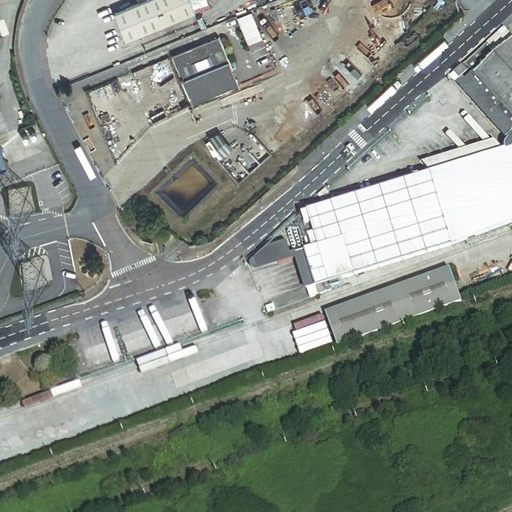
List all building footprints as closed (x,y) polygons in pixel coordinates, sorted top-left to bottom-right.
[(185,0),(147,0),(118,12),(129,39),(191,13),(185,0)] [(250,14),(237,19),(247,44),(260,39),(250,14)] [(511,38),(503,29),(481,49),(490,58),(511,38)] [(218,38),(171,57),(190,105),(237,86),(218,38)] [(481,49),(464,65),(511,117),(511,38),(490,58),(481,49)] [(511,138),(511,117),(464,65),(461,67),(465,72),(461,76),(466,81),(459,87),(509,142),(511,138)] [(458,78),(454,74),(450,77),(459,87),(466,81),(461,76),(458,78)] [(329,99),(318,109),(320,112),(332,102),(329,99)] [(494,138),(424,161),(429,172),(503,148),(494,138)] [(0,169),(10,166),(0,145),(0,169)] [(459,243),(511,222),(511,145),(503,148),(429,172),(306,212),(312,230),(301,233),(306,250),(317,246),(329,283),(459,243)] [(317,246),(306,250),(302,251),(314,288),(329,283),(317,246)] [(463,301),(451,268),(328,312),(340,345),(463,301)] [(273,303),(265,305),(267,311),(275,308),(273,303)]
